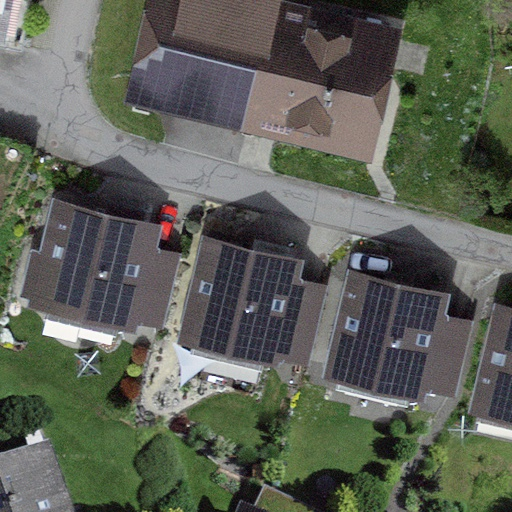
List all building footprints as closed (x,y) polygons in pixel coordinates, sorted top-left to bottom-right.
[(168,0),(145,105),(367,155),(389,57),(280,33),(287,0),(168,0)] [(161,220),(45,192),(19,299),(134,327),(161,220)] [(284,358),(306,255),(197,231),(174,335),(284,358)] [(454,291),(342,267),(318,375),(430,400),(454,291)] [(511,305),(491,301),(466,412),(511,422),(511,305)] [(77,511),(54,443),(0,460),(0,511),(77,511)]
